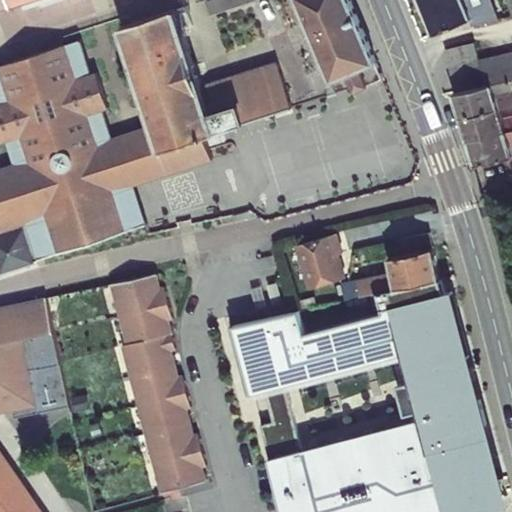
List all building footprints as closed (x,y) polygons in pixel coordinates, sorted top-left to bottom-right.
[(0,0),(0,9),(15,4),(27,0),(0,0)] [(210,15),(255,0),(254,0),(209,0),(206,1),(210,15)] [(350,0),(299,0),(333,81),(337,91),(354,86),(356,89),(384,78),(377,63),(350,0)] [(410,0),(424,34),(460,20),(462,27),(489,19),(482,0),(410,0)] [(0,161),(5,176),(0,178),(0,242),(17,277),(147,232),(134,193),(212,166),(203,143),(281,116),(272,84),(202,107),(206,120),(201,123),(164,17),(113,36),(145,133),(102,147),(92,120),(98,117),(88,83),(82,84),(71,53),(0,76),(0,161)] [(450,64),(479,56),(476,42),(447,50),(450,64)] [(511,73),(507,53),(494,56),(500,82),(511,79),(511,73)] [(450,64),(453,77),(482,70),(480,60),(479,56),(450,64)] [(500,82),(494,56),(480,60),(482,70),(485,84),(486,86),(500,82)] [(453,77),(457,91),(485,84),(482,70),(453,77)] [(454,93),(461,117),(499,108),(511,105),(511,79),(500,82),(486,86),(454,93)] [(511,115),(502,118),(499,108),(461,117),(469,141),(511,130),(511,115)] [(511,156),(511,148),(511,144),(511,130),(469,141),(476,165),(506,158),(511,156)] [(380,291),(440,278),(430,232),(402,238),(406,254),(390,257),(393,272),(342,283),(346,299),(380,291)] [(336,233),(298,245),(311,288),(345,278),(337,254),(342,253),(336,233)] [(440,278),(380,291),(385,311),(307,332),(301,310),(235,325),(253,391),(267,388),(275,420),(262,424),(285,511),(470,511),(453,445),(467,441),(468,444),(474,443),(488,439),(485,430),(481,431),(445,293),(441,278),(440,278)] [(153,280),(109,291),(125,350),(121,351),(160,498),(202,486),(198,472),(202,471),(194,440),(190,441),(183,414),(188,412),(179,381),(174,383),(168,356),(173,354),(165,325),(171,323),(163,293),(157,294),(153,280)] [(71,405),(47,296),(0,306),(0,511),(37,511),(31,503),(34,501),(28,493),(26,494),(11,474),(13,472),(7,464),(5,465),(0,458),(0,412),(13,410),(27,407),(26,400),(35,398),(37,412),(71,405)] [(27,407),(13,410),(15,417),(37,412),(35,398),(26,400),(27,407)]
